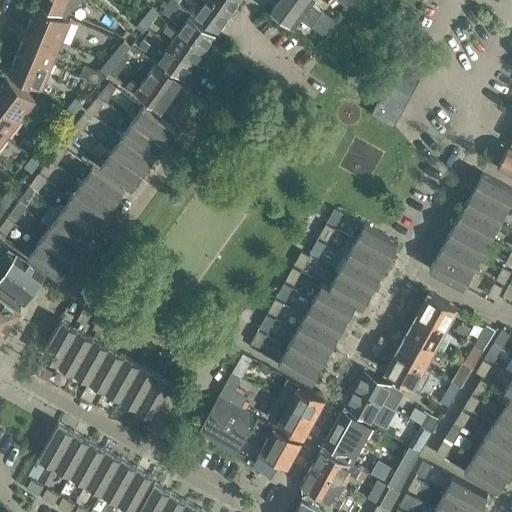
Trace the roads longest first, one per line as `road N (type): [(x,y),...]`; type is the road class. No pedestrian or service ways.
road 1 (residential): [(1,368),(59,307),(252,48)]
road 2 (residential): [(225,493),(1,368)]
road 3 (residential): [(301,458),(411,269)]
road 4 (residential): [(411,269),(475,154),(468,136),(476,101)]
road 5 (residential): [(476,101),(442,73),(429,45),(457,0)]
